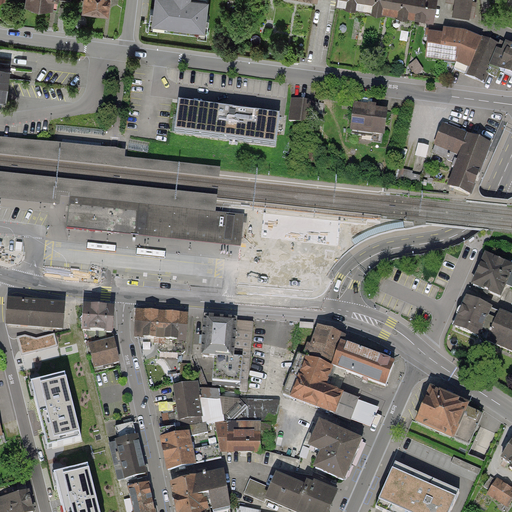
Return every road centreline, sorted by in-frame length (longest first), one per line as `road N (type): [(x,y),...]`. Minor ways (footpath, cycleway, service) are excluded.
road 1 (residential): [(124,53),(511,106)]
road 2 (residential): [(498,186),(456,237),(396,248),(357,267),(335,312)]
road 3 (residential): [(164,511),(124,333),(125,295)]
road 4 (tertiary): [(335,312),(125,295)]
road 5 (residential): [(0,324),(46,511)]
road 6 (residential): [(423,352),(352,511)]
road 7 (track): [(82,350),(121,511)]
road 8 (residential): [(0,36),(124,53)]
road 9 (tertiary): [(125,295),(2,274)]
